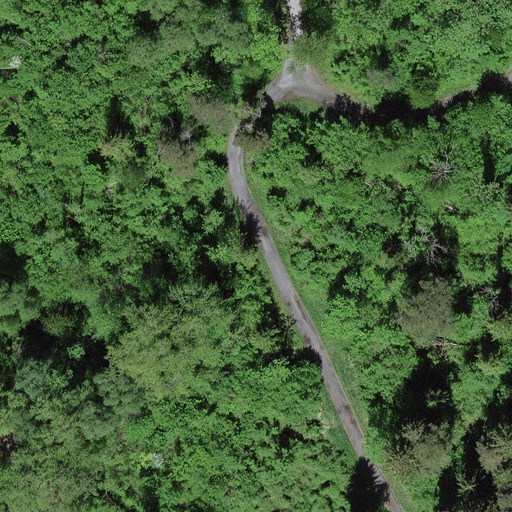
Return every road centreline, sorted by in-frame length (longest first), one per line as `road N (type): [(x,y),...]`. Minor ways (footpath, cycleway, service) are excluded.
road 1 (track): [(295,0),(298,52),(287,82),(247,122),(239,166),(312,342),(396,511)]
road 2 (track): [(287,82),(409,117),(472,99),(511,72)]
